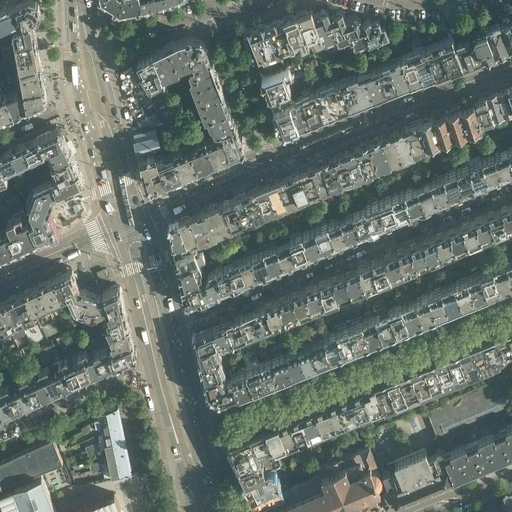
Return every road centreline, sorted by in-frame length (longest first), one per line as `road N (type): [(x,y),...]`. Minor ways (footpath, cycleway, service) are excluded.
road 1 (residential): [(171,322),(511,188)]
road 2 (residential): [(198,433),(511,304)]
road 3 (tertiary): [(511,66),(293,148)]
road 4 (residential): [(151,363),(0,430)]
road 5 (secondary): [(151,363),(189,511)]
road 6 (residential): [(268,151),(217,9)]
road 7 (tertiary): [(268,151),(158,195),(143,215)]
road 8 (secondary): [(113,227),(151,363)]
road 9 (tertiary): [(143,215),(270,162)]
road 10 (secondary): [(82,101),(113,227)]
road 11 (tertiary): [(0,277),(113,227)]
